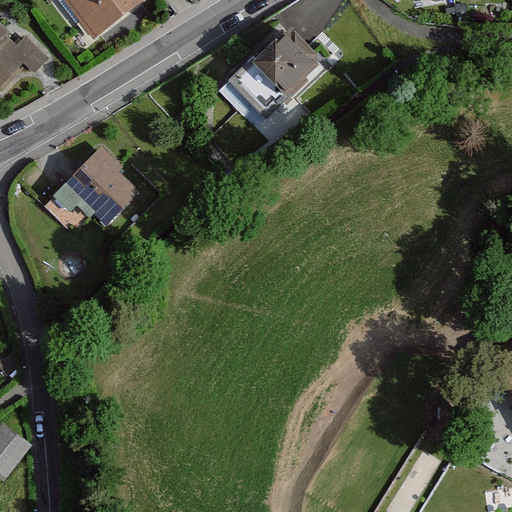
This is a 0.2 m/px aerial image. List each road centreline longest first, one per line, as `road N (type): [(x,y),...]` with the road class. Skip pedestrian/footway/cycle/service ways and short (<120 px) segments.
road 1 (residential): [(0,151),(252,0)]
road 2 (residential): [(46,511),(36,371),(0,239)]
